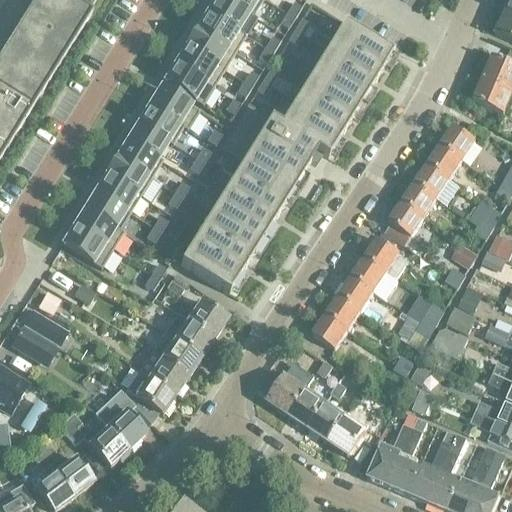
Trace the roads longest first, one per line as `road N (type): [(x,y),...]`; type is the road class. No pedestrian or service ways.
road 1 (residential): [(215,420),(428,100),(452,49)]
road 2 (residential): [(0,287),(12,264),(9,231),(155,0)]
road 3 (residential): [(385,511),(215,420)]
road 4 (residential): [(122,511),(215,420)]
